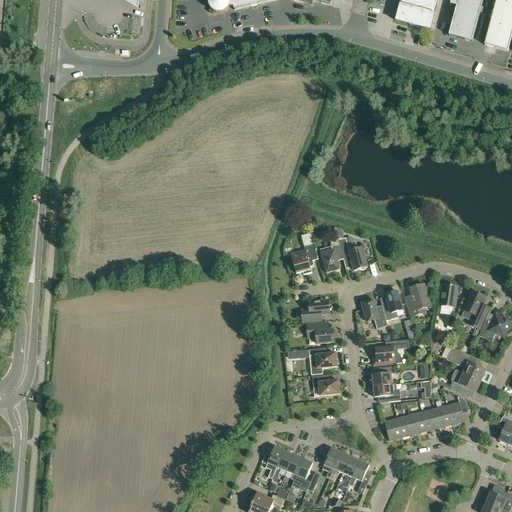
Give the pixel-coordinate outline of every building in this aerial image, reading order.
[(140,0),(115,0),(139,12),(140,0)] [(209,0),(209,1),(209,2),(209,3),(209,4),(209,5),(209,6),(210,7),(210,8),(211,9),(212,10),(213,12),(214,12),(215,13),(216,13),(218,14),(220,14),(222,14),(225,13),(226,12),(227,12),(227,11),(228,10),(229,9),(230,7),(234,8),(234,11),(278,0),(209,0)] [(439,0),(402,0),(396,22),(410,25),(409,26),(418,28),(418,27),(431,31),(439,0)] [(457,7),(449,36),(472,42),(483,0),(452,0),(451,5),(457,7)] [(511,0),(497,0),(485,46),(508,52),(511,36),(511,0)] [(311,234),(302,236),(305,247),(310,245),(314,244),(311,234)] [(343,258),(340,245),(338,240),(338,239),(337,236),(330,238),(333,248),(334,248),(335,250),(322,254),(327,273),(340,270),(337,259),(343,258)] [(340,245),(343,258),(346,269),(353,267),(354,271),(368,267),(362,248),(350,252),(346,238),(338,240),(340,245)] [(313,261),(319,259),(314,244),(310,245),(305,247),(304,247),(305,251),(291,255),(297,274),(303,272),(304,275),(312,273),(311,270),(310,267),(313,266),(312,265),(314,264),(313,261)] [(455,307),(458,287),(443,284),(440,305),(455,307)] [(425,308),(431,307),(425,285),(410,289),(413,300),(406,302),(411,317),(426,313),(425,308)] [(464,311),(462,318),(471,322),(469,325),(479,330),(489,308),(483,305),(486,297),(472,291),(464,311)] [(389,306),(383,308),(383,310),(386,321),(398,318),(396,312),(403,310),(398,292),(386,295),(386,297),(389,306)] [(310,311),(302,311),(303,323),(323,321),(322,315),(330,314),(330,311),(333,307),(330,304),(329,304),(329,301),(324,301),(324,300),(322,298),(320,301),(320,302),(309,303),(310,311)] [(365,303),(362,304),(365,313),(364,314),(363,315),(364,319),(365,320),(367,319),(368,322),(375,320),(377,329),(388,326),(386,321),(383,310),(377,311),(376,308),(374,300),(372,301),(370,300),(366,301),(365,303)] [(453,328),(458,314),(452,312),(448,326),(453,328)] [(485,323),(479,336),(492,342),(496,334),(504,337),(507,330),(509,331),(511,324),(511,320),(504,317),(503,319),(496,315),(491,326),(485,323)] [(328,323),(307,325),(308,339),(316,338),(317,344),(335,343),(334,329),(329,330),(328,323)] [(416,337),(413,326),(406,328),(409,338),(416,337)] [(376,354),(373,358),(374,366),(395,364),(395,363),(397,363),(397,364),(402,364),(401,356),(398,353),(397,346),(397,341),(392,341),(385,342),(386,347),(376,348),(376,354)] [(323,375),(322,368),(337,367),(336,353),(325,355),(324,348),(310,350),(312,376),(323,375)] [(452,349),(447,360),(466,369),(464,374),(481,381),(486,370),(477,366),(476,365),(478,360),(473,357),(452,349)] [(371,383),(372,387),(392,385),(391,374),(393,374),(392,367),(380,368),(380,375),(372,376),(373,381),(371,383)] [(452,386),(451,390),(463,395),(465,389),(467,388),(476,392),(481,381),(464,374),(456,371),(452,380),(453,383),(451,386),(452,386)] [(314,397),(340,394),(339,381),(328,382),(327,375),(312,377),(314,397)] [(397,390),(396,385),(392,385),(372,387),(372,391),(374,392),(375,398),(388,396),(389,402),(401,401),(400,390),(397,390)] [(459,403),(447,406),(452,425),(465,422),(463,414),(469,413),(466,400),(458,397),(459,403)] [(447,406),(435,409),(440,429),(452,425),(447,406)] [(435,409),(422,413),(427,432),(440,429),(435,409)] [(410,416),(415,435),(427,432),(422,413),(410,416)] [(410,416),(397,419),(402,438),(415,435),(410,416)] [(499,441),(508,445),(511,436),(511,426),(509,426),(511,421),(503,417),(499,427),(504,430),(499,441)] [(390,441),(402,438),(397,419),(385,422),(390,441)] [(285,451),(275,447),(271,457),(267,465),(266,468),(272,471),(269,478),(273,479),(275,472),(285,451)] [(341,453),(332,449),(323,470),(322,470),(328,472),(326,477),(330,480),(332,474),(341,453)] [(294,455),(285,451),(275,472),(279,474),(281,469),(287,472),(294,455)] [(351,457),(341,453),(332,474),(336,476),(338,471),(344,474),(351,457)] [(265,455),(262,463),(267,465),(271,457),(265,455)] [(303,459),(294,455),(287,472),(293,474),(291,479),(294,481),(303,459)] [(351,457),(344,474),(349,476),(345,487),(348,488),(349,486),(360,461),(351,457)] [(313,463),(303,459),(294,481),(293,483),(297,485),(300,477),(306,480),(313,463)] [(360,461),(349,486),(353,487),(357,480),(362,482),(370,466),(360,461)] [(313,492),(321,475),(315,473),(308,490),(313,492)] [(367,486),(361,484),(358,492),(363,495),(367,486)] [(486,503),(505,511),(509,511),(511,505),(511,495),(505,492),(502,498),(491,493),(486,503)] [(258,494),(253,504),(270,511),(273,504),(281,508),(285,500),(273,494),(271,499),(258,494)] [(343,502),(335,498),(335,499),(332,507),(340,506),(343,502)] [(505,511),(486,503),(482,511),(501,511),(502,511),(505,511)]
